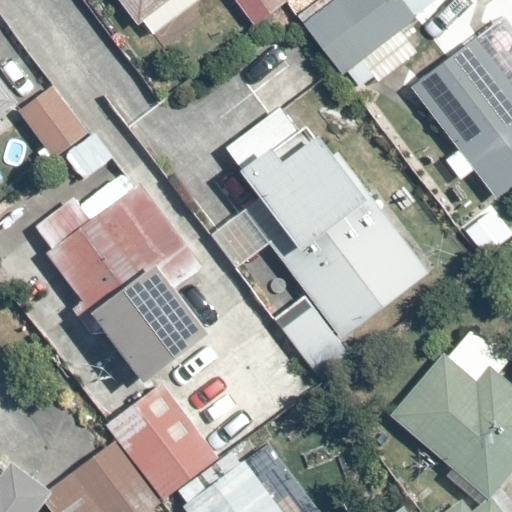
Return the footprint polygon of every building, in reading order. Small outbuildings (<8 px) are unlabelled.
[(116,0),(147,38),(193,0),(116,0)] [(231,0),(254,28),(287,2),(285,0),(231,0)] [(432,0),(323,0),(296,22),(340,75),(432,0)] [(511,181),(511,34),(497,14),(405,83),(455,151),(442,160),(454,177),(468,167),(491,197),(511,181)] [(54,163),(89,132),(47,84),(11,116),(54,163)] [(0,110),(11,102),(0,88),(0,110)] [(288,250),(299,242),(310,233),(354,199),(293,121),(258,149),(227,172),(288,250)] [(89,132),(62,156),(83,180),(110,156),(89,132)] [(67,294),(72,301),(64,306),(86,337),(94,332),(130,382),(201,332),(170,289),(200,268),(139,182),(129,169),(76,207),(68,197),(29,225),(45,249),(38,254),(67,294)] [(380,214),(296,277),(305,289),(271,314),(305,360),(423,272),(380,214)] [(494,511),(488,504),(511,475),(511,385),(496,372),(504,362),(465,330),(389,422),(459,480),(419,509),(421,511),(494,511)] [(160,502),(216,453),(163,394),(52,492),(38,503),(45,511),(161,511),(166,508),(160,502)] [(302,511),(259,450),(188,501),(195,511),(302,511)] [(0,511),(28,511),(44,493),(0,456),(0,511)] [(412,511),(404,500),(387,511),(412,511)]
